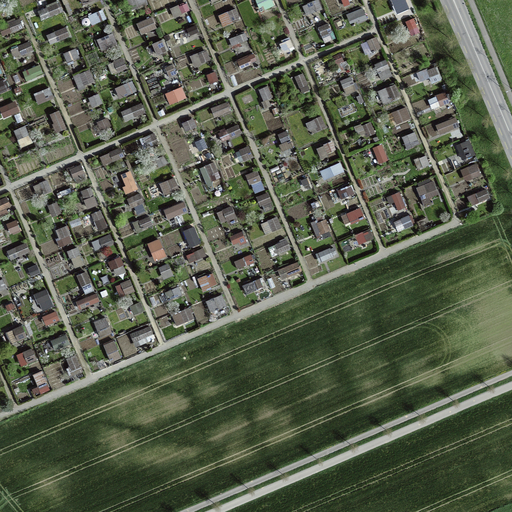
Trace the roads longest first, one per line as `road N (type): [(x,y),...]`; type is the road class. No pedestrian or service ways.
road 1 (track): [(0,416),(457,222),(365,0)]
road 2 (track): [(378,31),(0,192)]
road 3 (track): [(187,511),(511,373)]
road 4 (track): [(31,32),(164,348)]
road 5 (track): [(107,7),(238,316)]
road 6 (residential): [(511,385),(213,511)]
road 7 (track): [(313,284),(191,0)]
road 8 (track): [(277,0),(385,253)]
road 9 (track): [(91,379),(0,163)]
road 10 (primary): [(511,140),(453,0)]
